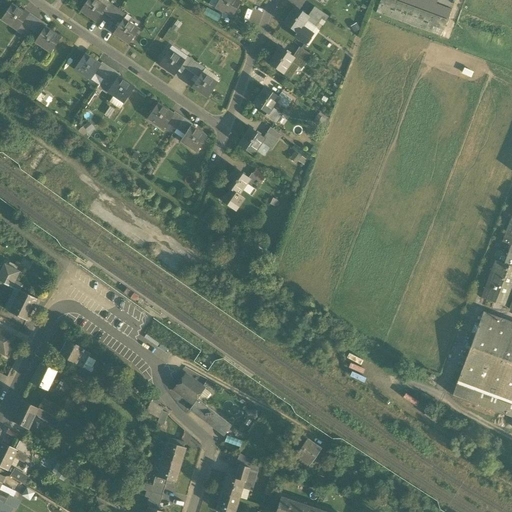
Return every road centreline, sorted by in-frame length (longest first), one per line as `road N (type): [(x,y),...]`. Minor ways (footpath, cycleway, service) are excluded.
road 1 (residential): [(156,364),(63,306),(52,311),(0,420)]
road 2 (residential): [(227,132),(32,0)]
road 3 (residential): [(156,364),(179,361),(202,372),(326,447)]
road 4 (residential): [(156,364),(169,406),(211,445),(191,511)]
road 5 (residential): [(274,0),(227,132)]
